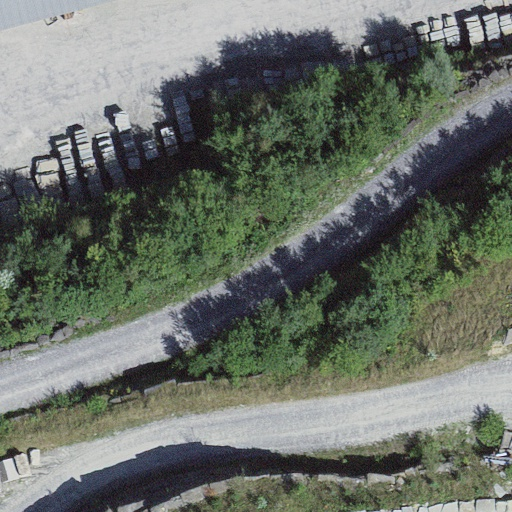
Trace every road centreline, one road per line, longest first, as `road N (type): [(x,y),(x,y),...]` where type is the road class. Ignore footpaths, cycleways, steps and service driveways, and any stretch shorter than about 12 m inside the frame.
road 1 (track): [(511,106),(444,144),(274,280),(0,398)]
road 2 (track): [(29,511),(257,430),(511,393)]
road 3 (track): [(0,110),(358,0)]
